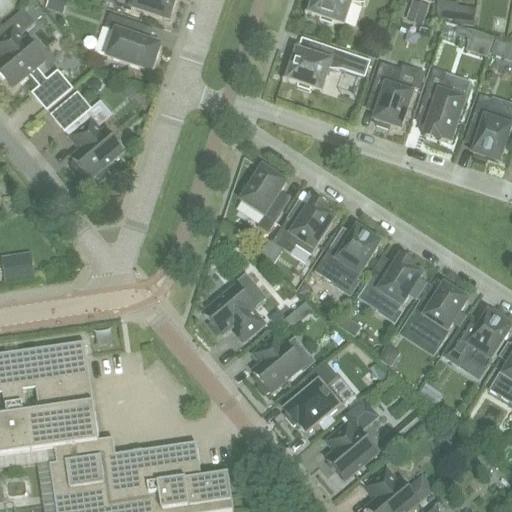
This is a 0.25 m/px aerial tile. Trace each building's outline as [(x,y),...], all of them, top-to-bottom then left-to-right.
[(0,0),(0,16),(9,8),(1,0),(0,0)] [(69,0),(52,0),(49,12),(65,17),(70,0),(69,0)] [(134,0),(131,12),(169,25),(177,0),(134,0)] [(351,6),(364,7),(366,0),(310,0),(304,17),(306,17),(306,15),(321,20),(320,23),(332,27),(333,24),(343,28),(351,6)] [(422,25),(429,6),(412,0),(405,20),(422,25)] [(436,5),(434,23),(451,26),(451,28),(471,31),(474,13),(456,11),(457,8),(436,5)] [(116,34),(107,61),(152,76),(161,49),(132,39),(136,26),(110,17),(105,31),(116,34)] [(0,65),(0,76),(13,92),(45,64),(27,43),(25,45),(9,25),(0,31),(0,58),(1,59),(3,58),(5,61),(0,65)] [(504,62),(508,48),(496,44),(491,58),(504,62)] [(291,58),(282,83),(283,84),(284,82),(298,87),(297,90),(309,94),(310,91),(321,95),(328,73),(342,73),(364,81),(369,64),(347,57),(312,45),(309,55),(304,57),(297,55),(296,59),(291,58)] [(382,100),(374,124),(376,125),(375,128),(388,133),(390,129),(401,133),(415,90),(398,85),(402,73),(381,66),(371,96),(382,100)] [(454,80),(446,77),(434,73),(421,109),(433,113),(423,141),(439,146),(440,143),(451,146),(465,104),(469,92),(452,86),(454,80)] [(47,113),(72,92),(58,75),(50,81),(43,88),(42,88),(33,97),(47,113)] [(65,136),(67,134),(87,117),(94,111),(94,110),(90,113),(76,98),(51,119),(65,136)] [(511,128),(511,109),(492,103),(480,99),(470,129),(481,133),(473,157),(475,158),(474,161),(486,165),(487,162),(499,166),(511,128)] [(67,134),(71,139),(70,141),(79,151),(80,150),(83,153),(72,162),(75,165),(72,167),(80,177),(83,175),(90,184),(96,179),(98,182),(107,174),(105,171),(123,156),(105,135),(103,136),(98,131),(91,123),(87,117),(67,134)] [(268,237),(281,217),(271,210),(286,186),(284,185),(286,182),(274,175),(273,178),(263,171),(241,205),(264,220),(258,230),(268,237)] [(314,254),(335,222),(325,216),(327,213),(313,204),(297,229),(287,222),(272,245),(291,257),(299,244),(314,254)] [(340,277),(355,287),(381,247),(372,241),(374,239),(362,231),(360,234),(357,232),(341,257),(331,250),(315,275),(333,287),(340,277)] [(32,256),(16,258),(19,283),(35,281),(32,256)] [(386,300),(402,310),(410,298),(422,279),(413,272),(415,269),(401,260),(385,285),(375,278),(359,302),(378,314),(386,300)] [(427,285),(421,281),(410,298),(416,302),(427,285)] [(309,289),(304,286),(298,295),(307,300),(310,295),(309,289)] [(423,339),(432,326),(447,335),(468,304),(458,297),(460,294),(448,287),(446,290),(444,288),(430,310),(420,304),(405,327),(423,339)] [(209,313),(204,318),(211,327),(209,329),(217,339),(219,336),(222,339),(233,330),(235,334),(234,335),(242,346),(264,328),(252,314),(254,312),(236,291),(219,305),(216,303),(207,311),(209,313)] [(284,320),(279,313),(268,322),(274,329),(284,320)] [(466,317),(461,314),(453,326),(458,329),(466,317)] [(511,332),(508,330),(511,326),(493,315),(491,319),(488,317),(473,340),(463,333),(446,360),(461,369),(466,361),(485,373),(511,332)] [(291,333),(300,326),(292,317),(284,324),(285,326),(289,331),(291,333)] [(290,345),(285,349),(283,350),(274,339),(253,358),(262,368),(253,376),(261,386),(258,388),(266,397),(269,395),(271,397),(303,370),(296,361),(300,357),(290,345)] [(502,362),(510,367),(502,379),(511,384),(511,394),(510,397),(511,398),(511,345),(502,362)] [(0,460),(55,453),(57,467),(50,468),(55,511),(233,511),(228,477),(201,481),(196,447),(116,459),(113,442),(99,444),(85,346),(0,358),(0,460)] [(295,427),(297,429),(298,428),(306,437),(344,406),(329,388),(338,380),(325,365),(299,386),(307,396),(292,409),(285,415),(287,417),(284,419),(293,429),(295,427)] [(375,367),(367,374),(379,388),(387,381),(375,367)] [(357,437),(348,427),(326,445),(335,455),(326,463),(344,485),(377,457),(359,436),(357,437)] [(476,474),(487,462),(475,452),(466,466),(476,474)] [(460,453),(448,464),(455,472),(467,461),(460,453)] [(374,501),(376,500),(378,503),(367,511),(411,511),(418,506),(400,485),(398,486),(386,473),(365,491),(374,501)]
